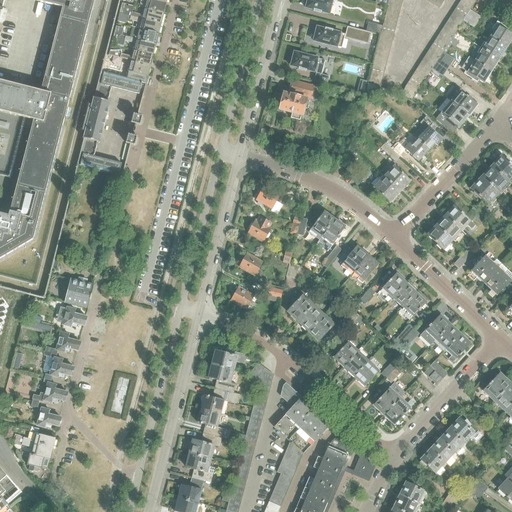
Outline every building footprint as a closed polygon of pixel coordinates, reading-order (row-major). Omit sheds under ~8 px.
[(0,258),(33,239),(94,0),(32,0),(62,8),(58,23),(43,82),(34,79),(32,89),(0,80),(0,111),(24,118),(22,127),(31,129),(10,211),(9,211),(8,216),(0,213),(0,258)] [(126,0),(126,2),(133,4),(133,0),(134,0),(135,0),(136,0),(140,1),(139,8),(143,9),(163,14),(166,3),(152,0),(126,0)] [(329,14),(332,0),(330,0),(305,0),(304,6),(306,6),(306,8),(314,10),(313,12),(321,13),(321,12),(329,14)] [(439,9),(444,0),(437,0),(434,6),(439,9)] [(463,10),(469,0),(461,0),(457,6),(463,10)] [(469,0),(463,10),(468,13),(470,10),(475,2),(472,0),(469,0)] [(400,11),(401,4),(389,1),(387,8),(400,11)] [(122,3),(119,14),(160,24),(163,14),(143,9),(142,15),(132,13),(133,8),(125,6),(126,4),(122,3)] [(468,13),(463,10),(457,6),(454,11),(465,18),(468,13)] [(399,16),(400,11),(387,8),(386,13),(399,16)] [(465,18),(463,21),(469,24),(475,14),(470,10),(468,13),(465,18)] [(465,18),(454,11),(451,16),(462,23),(463,21),(465,18)] [(397,22),(399,16),(386,13),(385,18),(397,22)] [(118,20),(117,22),(126,24),(126,22),(127,20),(130,21),(130,20),(140,23),(138,30),(158,35),(160,24),(119,14),(118,20)] [(475,14),(469,24),(474,28),(481,17),(475,14)] [(459,29),(462,23),(451,16),(447,22),(459,29)] [(396,28),(397,22),(385,18),(383,25),(396,28)] [(455,33),(459,29),(447,22),(444,27),(455,33)] [(489,37),(507,48),(511,40),(511,34),(509,33),(510,31),(497,22),(492,30),(493,31),(489,37)] [(371,33),(380,35),(382,30),(382,27),(368,23),(366,32),(371,33)] [(394,33),(396,28),(383,25),(382,27),(382,30),(394,33)] [(314,29),(311,39),(314,39),(313,41),(342,49),(344,39),(368,45),(371,33),(366,32),(347,27),(345,34),(332,31),(333,30),(330,29),(330,30),(325,28),(325,30),(317,28),(316,30),(314,29)] [(455,33),(444,27),(441,31),(452,38),(455,33)] [(131,35),(130,39),(155,45),(158,35),(138,30),(133,28),(131,35)] [(393,39),(394,33),(382,30),(380,35),(380,36),(393,39)] [(451,40),(452,38),(441,31),(438,37),(451,45),(453,41),(451,40)] [(113,38),(111,43),(123,46),(125,42),(125,41),(134,44),(133,50),(153,55),(155,45),(130,39),(119,36),(114,34),(113,38)] [(391,45),(393,39),(380,36),(379,42),(391,45)] [(451,45),(438,37),(435,41),(448,50),(451,45)] [(499,60),(507,48),(489,37),(486,43),(484,42),(480,48),(499,60)] [(445,53),(448,50),(435,41),(431,47),(443,54),(443,52),(445,53)] [(390,51),(391,45),(379,42),(378,44),(377,48),(390,51)] [(439,59),(440,58),(443,54),(431,47),(428,52),(439,59)] [(388,57),(390,51),(377,48),(376,53),(388,57)] [(499,60),(480,48),(476,54),(478,55),(475,61),(492,72),(499,60)] [(109,51),(108,55),(112,56),(150,66),(153,55),(133,50),(131,57),(122,55),(122,54),(121,54),(121,51),(109,51)] [(436,64),(437,63),(439,59),(428,52),(425,57),(436,64)] [(443,54),(440,58),(451,65),(454,59),(445,53),(443,52),(443,54)] [(291,66),(298,68),(298,70),(305,71),(306,70),(315,73),(313,82),(326,85),(329,77),(321,75),(325,61),(294,53),(294,55),(291,54),(289,64),(291,64),(291,66)] [(387,62),(388,57),(376,53),(374,59),(387,62)] [(147,76),(150,66),(112,56),(111,60),(119,62),(129,64),(127,71),(120,69),(120,70),(147,76)] [(422,62),(433,69),(436,64),(425,57),(422,62)] [(439,59),(437,63),(447,70),(451,65),(440,58),(439,59)] [(385,68),(387,62),(374,59),(373,65),(385,68)] [(484,84),(492,72),(475,61),(471,67),(469,66),(463,74),(472,79),(472,80),(476,83),(477,82),(477,83),(479,80),(484,84)] [(432,70),(433,69),(422,62),(418,67),(430,74),(432,70)] [(433,69),(432,70),(443,77),(447,70),(437,63),(436,64),(433,69)] [(384,74),(385,68),(373,65),(371,71),(384,74)] [(430,74),(418,67),(415,72),(426,79),(430,74)] [(147,76),(120,70),(119,77),(101,72),(92,106),(88,105),(82,131),(86,132),(75,172),(79,173),(81,167),(95,170),(103,173),(118,176),(121,165),(94,158),(98,142),(99,143),(103,126),(104,127),(105,123),(106,120),(105,119),(109,104),(108,103),(112,87),(139,94),(142,83),(146,84),(148,77),(147,76)] [(382,81),(384,74),(371,71),(370,78),(382,81)] [(426,79),(415,72),(412,77),(423,84),(426,79)] [(420,89),(423,84),(412,77),(408,82),(420,89)] [(381,88),(382,81),(370,78),(368,85),(381,88)] [(302,116),(306,99),(305,99),(306,97),(311,98),(314,87),(292,82),(289,93),(290,93),(290,95),(284,93),(279,110),(292,113),(291,118),(300,121),(301,115),(302,116)] [(416,95),(420,89),(408,82),(405,87),(416,95)] [(416,95),(405,87),(400,95),(413,100),(416,95)] [(459,90),(450,101),(467,116),(469,117),(478,106),(459,90)] [(458,127),(467,116),(450,101),(440,113),(440,114),(459,129),(459,128),(458,127)] [(140,126),(142,117),(138,116),(133,115),(131,124),(136,125),(140,126)] [(417,139),(429,150),(434,144),(437,146),(442,140),(433,131),(437,127),(426,117),(420,123),(426,129),(417,139)] [(135,146),(137,138),(137,137),(134,137),(133,136),(128,135),(126,144),(130,145),(135,146)] [(429,150),(417,139),(412,135),(407,140),(410,143),(404,149),(418,162),(419,161),(422,164),(427,159),(423,156),(429,150)] [(385,143),(397,155),(399,152),(387,141),(385,143)] [(400,157),(397,155),(385,143),(380,148),(395,162),(400,157)] [(492,167),(509,183),(511,180),(511,165),(509,163),(501,156),(502,157),(499,160),(498,159),(491,167),(492,167)] [(350,174),(356,168),(351,164),(346,170),(350,174)] [(384,177),(400,192),(410,181),(395,166),(393,168),(394,169),(390,173),(389,172),(384,177)] [(482,177),(485,180),(499,193),(505,188),(507,189),(511,185),(492,167),(489,170),(488,170),(482,177)] [(356,185),(365,175),(360,171),(351,180),(356,185)] [(100,184),(102,175),(94,173),(92,182),(100,184)] [(390,203),(400,192),(384,177),(381,173),(371,184),(374,188),(390,203)] [(501,195),(485,180),(482,177),(479,181),(479,180),(470,189),(477,196),(476,196),(481,200),(488,206),(489,205),(495,199),(497,200),(501,195)] [(276,201),(280,196),(264,187),(256,200),(258,201),(257,203),(262,206),(263,204),(272,209),(276,201)] [(474,207),(486,218),(490,213),(479,202),(474,207)] [(445,216),(461,231),(465,235),(472,228),(469,224),(471,221),(454,206),(454,207),(451,210),(450,209),(445,214),(446,215),(445,216)] [(481,223),(486,218),(474,207),(469,212),(481,223)] [(322,235),(334,219),(330,216),(330,217),(329,217),(329,216),(324,213),(323,212),(311,228),(312,228),(313,226),(319,230),(317,232),(319,234),(322,235)] [(461,231),(445,216),(442,219),(441,218),(436,224),(437,225),(436,225),(452,241),(457,236),(459,237),(461,235),(459,234),(461,231)] [(271,230),(271,229),(269,228),(271,223),(260,217),(258,221),(256,220),(254,223),(252,221),(248,228),(250,229),(248,234),(264,243),(264,242),(266,243),(273,231),(271,230)] [(303,235),(307,219),(301,218),(296,234),(303,235)] [(334,219),(322,235),(320,238),(317,242),(322,245),(325,241),(332,246),(340,235),(341,236),(345,232),(343,231),(345,228),(344,227),(345,227),(334,219)] [(452,241),(436,225),(433,229),(432,228),(427,233),(428,234),(427,235),(437,245),(436,245),(441,250),(441,249),(443,251),(448,245),(450,247),(452,245),(450,243),(452,241)] [(327,269),(341,250),(336,246),(322,265),(327,269)] [(353,273),(367,255),(356,246),(342,263),(343,264),(341,266),(346,270),(348,268),(353,273)] [(255,276),(262,263),(247,254),(239,267),(255,276)] [(367,255),(353,273),(359,278),(357,280),(362,284),(364,282),(379,265),(367,255)] [(459,269),(467,260),(463,255),(454,264),(459,269)] [(289,265),(289,263),(291,258),(284,256),(282,263),(289,265)] [(484,283),(501,265),(492,256),(488,259),(485,257),(467,276),(473,282),(477,277),(484,283)] [(294,279),(297,265),(289,263),(289,265),(286,276),(294,279)] [(297,265),(294,279),(299,281),(307,272),(300,266),(297,265)] [(492,300),(511,280),(507,277),(510,274),(501,265),(484,283),(490,290),(486,294),(492,300)] [(389,299),(390,300),(406,283),(403,280),(399,276),(398,276),(396,274),(382,288),(391,297),(389,299)] [(88,309),(94,286),(90,285),(85,283),(86,280),(79,279),(78,281),(70,279),(64,303),(88,309)] [(400,310),(416,293),(414,291),(415,291),(410,287),(406,283),(390,300),(392,301),(393,299),(401,306),(399,308),(400,310)] [(246,310),(254,296),(238,287),(231,301),(246,310)] [(280,298),(282,291),(269,288),(267,295),(280,298)] [(364,304),(375,293),(370,288),(360,299),(364,304)] [(420,297),(416,293),(400,310),(398,312),(402,316),(407,311),(413,317),(427,303),(424,300),(425,300),(420,296),(420,297)] [(296,323),(312,305),(302,295),(300,297),(297,295),(291,301),(294,304),(287,312),(291,316),(290,317),(296,323)] [(320,320),(324,316),(320,312),(312,305),(296,323),(298,322),(302,326),(301,327),(307,333),(320,320)] [(83,327),(86,317),(74,313),(74,311),(67,309),(63,326),(70,328),(70,326),(78,328),(79,325),(83,327)] [(343,324),(348,329),(360,317),(354,311),(343,324)] [(445,328),(449,324),(448,323),(449,322),(445,318),(444,319),(440,315),(428,328),(425,331),(430,335),(431,334),(436,339),(445,328)] [(320,320),(307,333),(313,339),(315,338),(319,341),(326,334),(328,336),(334,330),(333,328),(332,327),(334,325),(324,316),(320,320)] [(360,317),(348,329),(353,333),(364,321),(360,317)] [(447,349),(460,334),(449,324),(445,328),(436,339),(435,340),(440,344),(441,343),(447,349)] [(381,329),(377,325),(373,329),(378,333),(381,329)] [(396,339),(401,344),(414,329),(414,328),(409,325),(406,328),(399,336),(396,339)] [(414,329),(401,344),(406,348),(419,334),(414,329)] [(77,352),(80,342),(67,339),(68,336),(61,334),(57,351),(63,353),(64,351),(72,352),(72,350),(77,352)] [(460,334),(447,349),(453,355),(452,356),(456,359),(459,356),(460,356),(462,354),(461,354),(471,344),(467,340),(467,339),(463,336),(460,334)] [(344,368),(362,349),(361,348),(358,352),(348,342),(333,358),(338,362),(337,363),(344,368)] [(354,377),(372,358),(371,358),(368,361),(360,353),(363,350),(362,349),(344,368),(348,372),(354,378),(354,377)] [(212,365),(231,370),(233,362),(244,365),(246,355),(226,350),(225,354),(216,351),(212,365)] [(51,354),(45,352),(44,356),(46,357),(43,371),(51,373),(50,376),(57,378),(57,376),(65,378),(66,376),(71,377),(73,367),(61,364),(61,361),(55,359),(50,358),(51,354)] [(372,358),(354,377),(358,381),(358,382),(364,387),(365,387),(380,372),(370,363),(373,359),(372,358)] [(385,378),(398,365),(400,363),(396,359),(381,374),(385,378)] [(434,371),(443,379),(448,374),(435,362),(434,361),(429,367),(434,371)] [(259,381),(260,378),(262,372),(265,368),(258,363),(250,375),(259,381)] [(217,380),(214,389),(233,394),(235,385),(229,383),(231,378),(229,377),(231,370),(212,365),(209,378),(217,380)] [(398,365),(385,378),(391,384),(403,370),(398,365)] [(423,373),(428,378),(434,371),(429,367),(423,373)] [(274,375),(265,368),(262,372),(260,378),(272,381),(274,375)] [(437,386),(443,379),(434,371),(428,378),(437,386)] [(496,400),(511,384),(499,373),(485,389),(490,393),(488,395),(495,402),(496,400)] [(435,387),(422,374),(417,379),(431,392),(435,387)] [(270,387),(272,381),(260,378),(259,381),(259,384),(270,387)] [(64,402),(67,392),(54,389),(55,386),(48,384),(44,402),(50,404),(51,401),(59,403),(59,401),(64,402)] [(269,393),(270,387),(259,384),(257,390),(269,393)] [(390,388),(373,406),(383,416),(400,398),(404,394),(394,384),(390,388)] [(506,412),(511,405),(511,385),(511,384),(496,400),(502,405),(500,407),(506,412)] [(204,396),(201,409),(220,414),(223,401),(231,403),(233,394),(214,389),(212,398),(204,396)] [(268,398),(269,393),(257,390),(256,395),(268,398)] [(32,401),(39,403),(40,399),(33,397),(18,393),(17,397),(32,401)] [(266,404),(268,398),(256,395),(254,401),(266,404)] [(400,398),(383,416),(394,426),(404,415),(405,415),(407,413),(406,413),(410,408),(400,398)] [(280,474),(292,479),(303,455),(328,428),(303,405),(298,400),(292,407),(273,427),(290,443),(289,443),(277,473),(280,474)] [(265,410),(266,404),(254,401),(253,407),(265,410)] [(481,416),(485,411),(476,403),(471,408),(481,416)] [(263,416),(265,410),(253,407),(251,413),(263,416)] [(217,427),(220,414),(201,409),(197,423),(205,425),(203,434),(222,438),(224,429),(217,427)] [(58,427),(60,417),(48,414),(48,412),(42,410),(37,427),(44,429),(45,426),(52,428),(53,426),(58,427)] [(262,422),(263,416),(251,413),(250,419),(262,422)] [(449,429),(466,445),(471,438),(476,443),(483,436),(477,431),(475,433),(469,427),(470,426),(462,415),(459,418),(449,429)] [(260,427),(262,422),(250,419),(248,424),(260,427)] [(259,433),(260,427),(248,424),(247,430),(259,433)] [(466,445),(449,429),(440,439),(456,455),(466,445)] [(257,439),(259,433),(247,430),(246,436),(257,439)] [(16,440),(52,449),(55,439),(35,434),(33,441),(17,437),(16,440)] [(189,454),(208,458),(210,451),(212,451),(213,446),(219,447),(222,438),(203,434),(201,442),(193,440),(189,454)] [(256,445),(257,439),(246,436),(244,442),(256,445)] [(509,445),(504,441),(499,436),(494,441),(504,450),(509,445)] [(316,463),(340,474),(352,447),(333,438),(330,446),(324,460),(318,457),(316,463)] [(456,455),(440,439),(430,449),(446,465),(456,455)] [(31,448),(29,455),(49,460),(50,460),(52,449),(16,440),(15,444),(22,446),(31,448)] [(504,450),(494,441),(490,445),(500,455),(504,450)] [(254,450),(256,445),(244,442),(243,447),(254,450)] [(253,456),(254,450),(243,447),(241,453),(253,456)] [(437,475),(446,465),(430,449),(420,460),(421,461),(420,463),(425,467),(426,466),(437,475)] [(47,470),(49,460),(29,455),(23,453),(22,456),(28,458),(27,465),(30,466),(29,471),(37,473),(39,468),(47,470)] [(251,462),(253,456),(241,453),(240,459),(251,462)] [(194,469),(191,478),(203,481),(210,483),(213,474),(207,472),(208,466),(206,466),(208,458),(189,454),(186,467),(194,469)] [(250,468),(251,462),(240,459),(238,465),(250,468)] [(334,489),(340,474),(316,463),(309,478),(320,483),(334,489)] [(366,477),(370,468),(362,464),(358,473),(366,477)] [(248,473),(250,468),(238,465),(237,470),(248,473)] [(0,511),(21,493),(0,468),(0,511)] [(247,479),(248,473),(237,470),(235,476),(247,479)] [(290,485),(292,479),(280,474),(278,480),(290,485)] [(245,485),(247,479),(235,476),(234,482),(245,485)] [(197,503),(203,481),(191,478),(189,487),(181,485),(178,499),(197,503)] [(327,504),(334,489),(320,483),(309,478),(302,493),(319,501),(327,504)] [(399,495),(420,505),(426,492),(418,488),(419,486),(413,483),(407,479),(405,482),(399,495)] [(471,485),(483,493),(484,494),(488,488),(476,479),(471,485)] [(511,502),(511,483),(507,479),(497,489),(511,502)] [(290,485),(278,480),(276,485),(288,490),(290,485)] [(244,491),(245,485),(234,482),(232,488),(244,491)] [(285,496),(288,490),(276,485),(273,491),(285,496)] [(452,490),(462,497),(466,492),(455,485),(452,490)] [(479,499),(483,493),(471,485),(468,491),(479,499)] [(242,496),(244,491),(232,488),(231,493),(242,496)] [(462,497),(452,490),(448,495),(459,502),(462,497)] [(285,496),(273,491),(271,496),(283,501),(285,496)] [(241,502),(242,496),(231,493),(230,499),(241,502)] [(304,511),(323,511),(327,504),(319,501),(302,493),(296,508),(304,511)] [(402,511),(416,511),(420,505),(399,495),(393,507),(402,511)] [(459,502),(448,495),(445,501),(455,508),(459,502)] [(283,501),(271,496),(269,502),(281,507),(283,501)] [(195,511),(197,503),(178,499),(174,511),(195,511)] [(240,508),(241,502),(230,499),(228,505),(240,508)] [(450,511),(452,511),(455,508),(445,501),(441,506),(450,511)] [(276,511),(278,511),(281,507),(269,502),(266,508),(276,511)]
